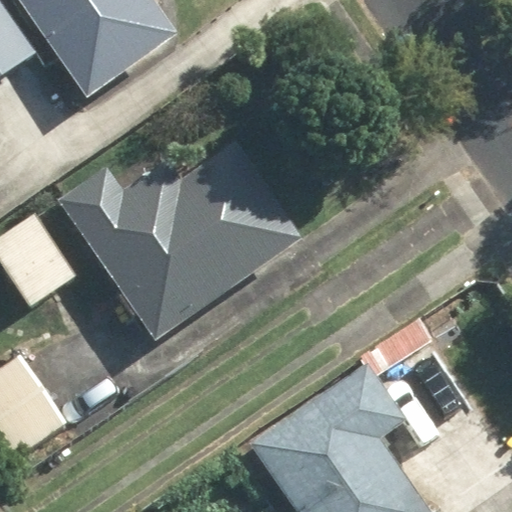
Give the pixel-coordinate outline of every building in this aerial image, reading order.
[(2,0),(80,113),(170,50),(135,0),(2,0)] [(0,91),(36,64),(0,15),(0,91)] [(107,174),(56,210),(154,350),(296,250),(230,156),(180,190),(166,171),(125,200),(107,174)] [(73,289),(30,221),(0,240),(0,266),(32,316),(73,289)] [(410,435),(379,389),(433,352),(417,330),(355,373),(358,378),(246,455),(284,511),(418,511),(380,456),(410,435)] [(0,476),(63,435),(12,357),(0,364),(0,476)]
